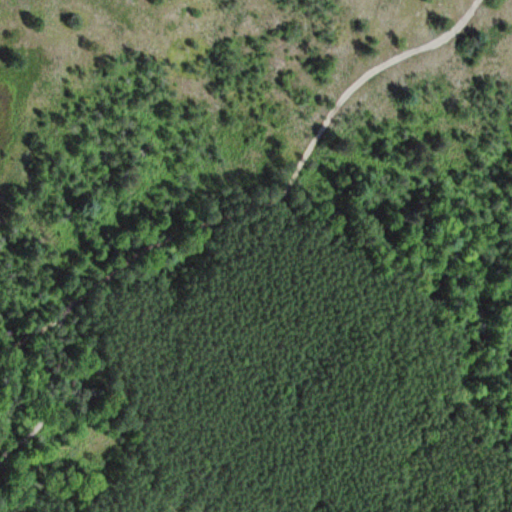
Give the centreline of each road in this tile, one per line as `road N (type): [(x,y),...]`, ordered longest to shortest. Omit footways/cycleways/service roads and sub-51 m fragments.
road 1 (track): [(476,0),(450,30),(370,72),(336,102),(279,197),(172,232),(0,349)]
road 2 (track): [(0,457),(40,422),(70,339),(70,303)]
